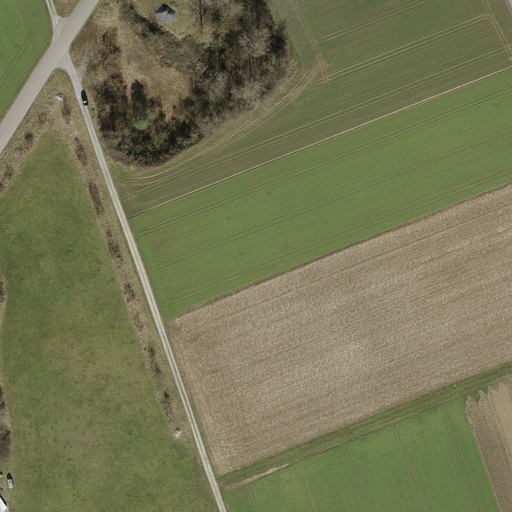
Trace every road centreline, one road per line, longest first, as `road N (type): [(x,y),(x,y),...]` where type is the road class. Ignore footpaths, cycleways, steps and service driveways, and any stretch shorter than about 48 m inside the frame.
road 1 (track): [(229,511),(48,0)]
road 2 (unclassified): [(0,139),(91,0)]
